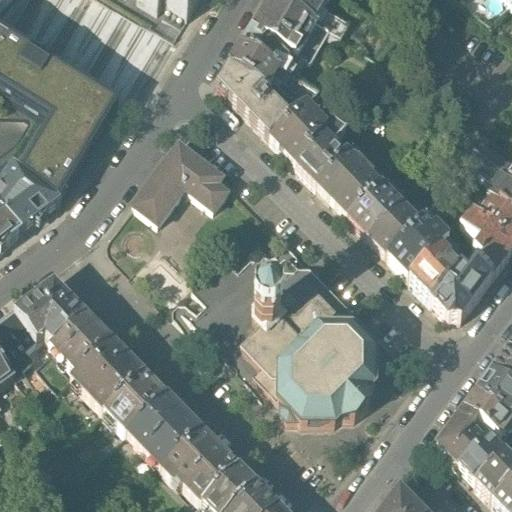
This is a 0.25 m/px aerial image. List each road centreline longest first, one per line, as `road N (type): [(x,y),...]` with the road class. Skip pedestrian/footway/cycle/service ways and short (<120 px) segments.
road 1 (residential): [(179,95),(456,378)]
road 2 (residential): [(179,95),(84,222),(0,292)]
road 3 (residential): [(204,383),(320,511)]
